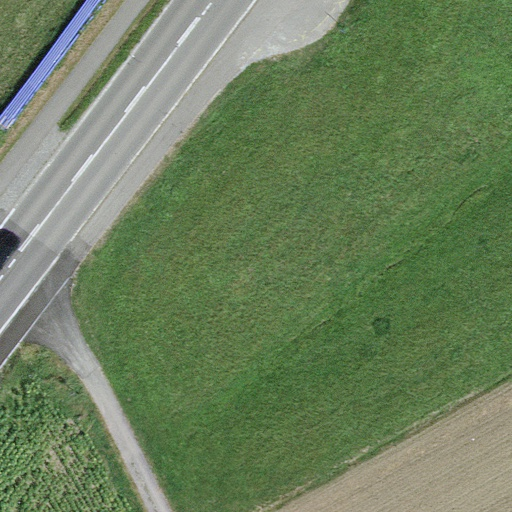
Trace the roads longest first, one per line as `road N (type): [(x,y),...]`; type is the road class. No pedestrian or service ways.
road 1 (track): [(161,511),(41,298),(25,251),(22,162)]
road 2 (secondary): [(0,286),(213,0)]
